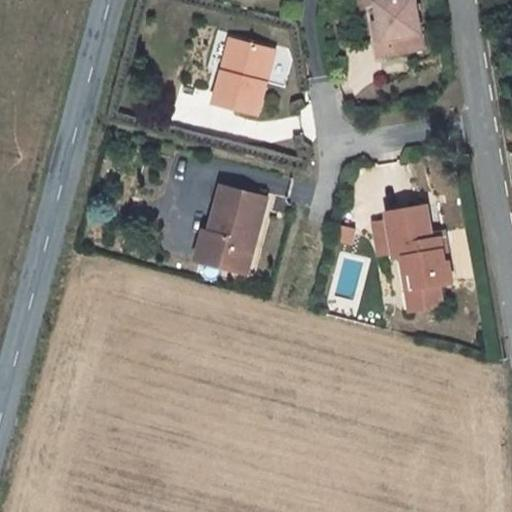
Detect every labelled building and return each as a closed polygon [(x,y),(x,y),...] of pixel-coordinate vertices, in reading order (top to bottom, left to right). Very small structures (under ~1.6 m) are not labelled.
[(225,0),(224,6),(276,20),(281,0),(225,0)] [(368,73),(370,89),(414,82),(406,29),(404,16),(400,13),(389,14),(386,18),(385,7),(356,12),(360,37),(369,36),(372,54),(374,71),(368,73)] [(372,54),(365,55),(368,73),(374,71),(372,54)] [(243,146),(266,83),(225,68),(201,131),(243,146)] [(266,197),(221,186),(209,233),(204,232),(197,261),(246,274),(266,197)] [(423,204),(384,211),(385,219),(391,251),(391,256),(398,255),(400,272),(411,270),(414,287),(425,285),(449,281),(441,235),(429,237),(428,232),(423,204)] [(370,223),(375,252),(391,251),(385,219),(370,223)] [(400,272),(409,313),(428,312),(425,285),(414,287),(411,270),(400,272)]
